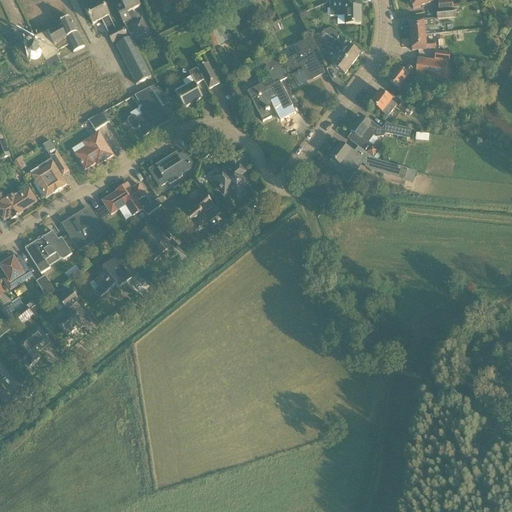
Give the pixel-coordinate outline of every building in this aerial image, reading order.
[(115,6),(115,7),(119,16),(124,25),(129,37),(132,35),(133,35),(134,36),(141,33),(143,28),(139,21),(138,22),(137,21),(137,20),(137,19),(136,17),(136,16),(135,15),(134,14),(133,12),(140,9),(140,7),(135,0),(119,0),(121,3),(115,6)] [(346,10),(345,0),(341,0),(329,3),(329,10),(329,17),(336,17),(345,17),(345,26),(360,26),(360,10),(346,10)] [(409,0),(413,10),(426,5),(434,1),(433,0),(409,0)] [(438,3),(439,10),(453,9),(452,2),(438,3)] [(116,32),(106,11),(101,3),(85,11),(93,25),(101,21),(109,35),(108,36),(112,44),(116,42),(118,45),(116,46),(136,86),(151,78),(131,39),(128,40),(126,37),(122,29),(116,32)] [(454,19),(453,12),(453,10),(436,12),(437,20),(454,19)] [(59,25),(48,31),(57,51),(69,45),(73,53),(84,48),(69,19),(58,24),(59,25)] [(419,21),(409,22),(410,37),(424,36),(424,30),(433,29),(432,21),(423,21),(419,21)] [(340,36),(329,30),(322,34),(336,42),(340,36)] [(20,42),(22,43),(27,50),(27,53),(27,56),(29,59),(32,60),(35,60),(38,59),(40,56),(41,53),(40,50),(42,53),(46,62),(53,58),(59,55),(57,51),(48,31),(38,36),(30,40),(29,39),(29,36),(28,36),(28,39),(23,43),(20,42)] [(318,35),(311,39),(318,54),(325,50),(318,35)] [(424,36),(410,37),(412,52),(422,51),(434,50),(433,44),(425,45),(424,36)] [(204,42),(199,45),(203,51),(207,49),(204,42)] [(323,75),(306,43),(298,47),(301,53),(302,53),(302,55),(286,63),(295,81),(298,87),(301,86),(303,85),(308,82),(306,80),(312,77),(313,80),(323,75)] [(359,56),(351,50),(348,48),(346,51),(342,48),(336,55),(351,67),(359,56)] [(435,53),(434,62),(447,64),(448,64),(450,55),(435,53)] [(351,67),(336,55),(330,63),(334,66),(333,67),(345,76),(351,67)] [(273,80),(247,93),(252,101),(258,114),(263,123),(272,119),(265,106),(277,100),(283,112),(293,108),(288,99),(280,83),(287,79),(279,63),(276,58),(265,64),(273,80)] [(445,81),(447,64),(434,62),(417,60),(415,77),(445,81)] [(208,64),(197,70),(203,82),(208,91),(219,85),(208,64)] [(408,76),(413,70),(408,67),(403,73),(399,69),(388,83),(398,90),(403,84),(408,88),(414,81),(408,76)] [(176,96),(172,99),(177,108),(182,106),(184,110),(202,100),(194,86),(195,86),(196,86),(203,82),(197,70),(189,74),(191,78),(192,79),(184,83),(186,86),(188,89),(177,96),(176,96)] [(129,120),(129,122),(133,129),(135,130),(137,129),(143,137),(152,131),(152,130),(155,128),(156,129),(169,121),(152,95),(155,93),(158,91),(155,86),(149,90),(134,97),(134,98),(136,97),(143,109),(141,110),(141,112),(143,116),(136,120),(135,118),(133,118),(129,120)] [(391,102),(388,99),(380,93),(371,105),(388,118),(393,111),(396,107),(390,103),(391,102)] [(398,108),(409,117),(413,111),(403,103),(398,108)] [(89,122),(95,132),(109,124),(110,124),(103,114),(87,122),(88,123),(89,122)] [(368,144),(379,130),(380,130),(371,123),(369,126),(361,119),(350,133),(352,134),(350,138),(349,137),(347,140),(367,156),(373,160),(379,152),(368,144)] [(386,135),(408,140),(411,131),(389,126),(387,124),(381,132),(386,135)] [(85,171),(96,164),(100,161),(102,164),(113,157),(98,134),(83,144),(86,149),(75,156),(85,171)] [(6,147),(8,147),(5,141),(4,141),(2,137),(0,137),(0,160),(1,162),(11,157),(6,147)] [(50,142),(44,146),(50,157),(57,153),(50,142)] [(359,159),(360,158),(345,147),(344,148),(341,145),(330,159),(333,161),(332,162),(331,162),(328,166),(334,170),(344,177),(348,172),(348,171),(353,164),(356,167),(360,161),(359,159)] [(185,168),(187,172),(190,170),(192,165),(185,153),(179,157),(177,154),(166,160),(167,162),(163,164),(163,163),(149,171),(160,188),(168,183),(169,186),(181,178),(177,173),(185,168)] [(398,179),(401,169),(375,161),(373,160),(367,156),(361,163),(367,168),(366,168),(371,172),(398,179)] [(18,170),(25,168),(22,158),(15,160),(18,170)] [(43,176),(35,181),(46,199),(54,193),(54,194),(62,190),(61,189),(66,186),(62,179),(56,168),(55,167),(57,165),(55,166),(53,163),(45,168),(40,172),(43,176)] [(211,180),(220,190),(224,195),(231,190),(237,199),(244,193),(241,190),(247,186),(240,177),(244,174),(240,168),(229,177),(223,170),(211,180)] [(143,210),(147,217),(162,206),(158,200),(151,205),(139,186),(131,191),(127,185),(116,192),(117,193),(102,202),(105,207),(110,215),(111,216),(126,207),(132,217),(143,210)] [(22,212),(37,203),(29,191),(20,197),(22,199),(16,202),(12,196),(0,204),(2,206),(0,207),(0,216),(4,222),(9,218),(11,221),(23,213),(22,212)] [(184,213),(180,216),(182,219),(187,224),(191,230),(194,234),(204,226),(205,227),(210,224),(204,217),(215,208),(204,195),(196,201),(190,205),(194,210),(187,216),(184,213)] [(105,207),(97,212),(102,220),(110,215),(105,207)] [(105,234),(94,218),(88,221),(83,213),(63,226),(76,247),(93,237),(95,241),(105,234)] [(161,238),(162,237),(161,237),(158,233),(166,227),(158,217),(149,224),(152,227),(135,241),(135,242),(139,239),(147,249),(146,250),(149,249),(157,259),(153,262),(171,248),(170,248),(161,238)] [(72,255),(62,239),(58,241),(53,232),(50,234),(44,238),(42,239),(42,240),(39,242),(38,241),(25,250),(41,275),(50,269),(45,262),(56,255),(59,260),(64,261),(72,255)] [(20,258),(15,262),(14,260),(10,262),(8,259),(0,264),(0,267),(1,270),(0,270),(0,274),(7,286),(16,281),(19,285),(32,277),(20,258)] [(134,282),(127,275),(115,260),(102,270),(105,274),(94,283),(104,295),(116,286),(119,290),(131,280),(133,283),(134,282)] [(76,266),(71,270),(76,275),(81,272),(76,266)] [(45,277),(36,283),(46,299),(49,297),(50,296),(55,293),(45,277)] [(0,299),(6,310),(9,308),(12,306),(12,304),(0,285),(0,299)] [(79,302),(71,291),(63,298),(58,301),(67,312),(79,302)] [(19,300),(12,305),(12,306),(18,314),(24,309),(19,300)] [(6,310),(1,313),(7,323),(14,317),(18,314),(12,306),(9,308),(6,310)] [(18,314),(14,317),(18,322),(21,326),(33,317),(26,308),(24,309),(18,314)] [(84,326),(77,318),(72,312),(57,325),(61,330),(67,337),(77,329),(78,331),(84,326)] [(15,354),(16,354),(22,362),(24,361),(30,368),(40,360),(36,355),(50,344),(38,329),(20,345),(22,348),(15,354)]
